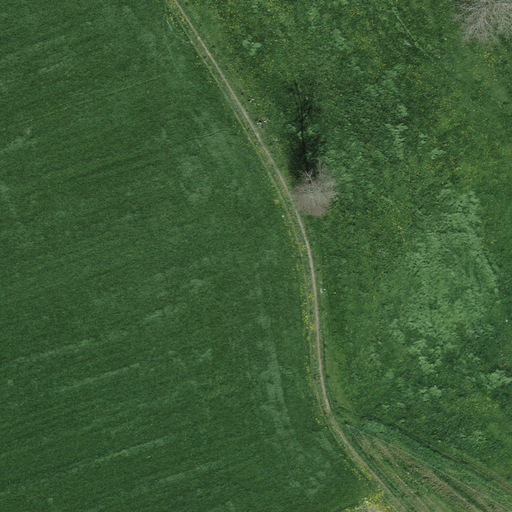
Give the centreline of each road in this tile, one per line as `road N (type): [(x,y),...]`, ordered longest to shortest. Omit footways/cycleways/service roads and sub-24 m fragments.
road 1 (track): [(168,0),(291,211),(309,275),(317,380),(335,432),(400,511)]
road 2 (track): [(511,502),(326,410)]
